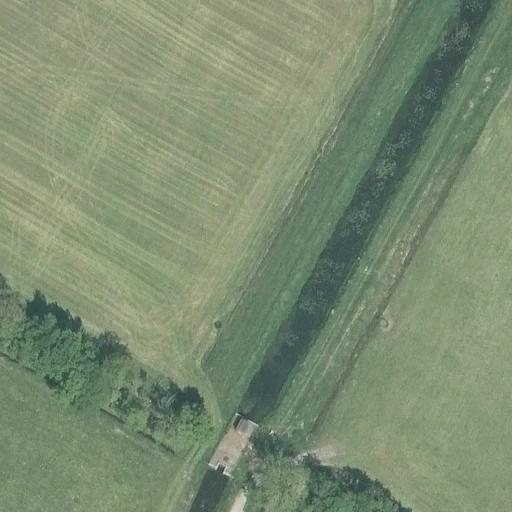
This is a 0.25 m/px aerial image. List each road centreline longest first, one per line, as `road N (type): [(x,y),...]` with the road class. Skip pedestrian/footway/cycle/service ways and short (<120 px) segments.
road 1 (track): [(511,1),(266,447),(262,472)]
road 2 (track): [(444,0),(217,397)]
